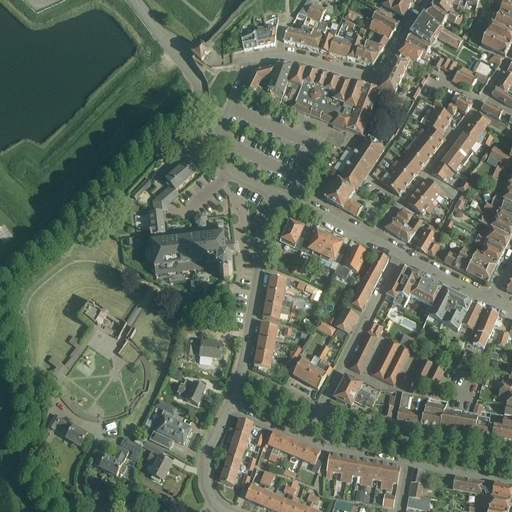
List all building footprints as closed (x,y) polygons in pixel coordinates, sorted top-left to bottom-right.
[(403,18),(408,11),(391,0),(384,0),(381,6),(403,18)] [(391,0),(408,11),(413,3),(407,0),(391,0)] [(453,4),(452,3),(447,0),(436,0),(433,5),(448,15),(453,4)] [(511,20),(511,7),(501,3),(495,0),(493,4),(503,6),(499,16),(511,20)] [(307,19),(316,23),(316,22),(319,23),(326,10),(317,6),(307,2),(303,8),(299,15),(307,18),(307,19)] [(449,16),(448,15),(433,5),(426,15),(442,27),(447,20),(454,24),(458,17),(451,13),(449,16)] [(483,21),(491,25),(492,25),(511,34),(511,20),(499,16),(493,13),(489,11),(485,16),(483,21)] [(374,22),(394,33),(399,25),(390,21),(376,13),(372,21),(374,22)] [(313,31),(307,29),(309,24),(306,23),(307,19),(307,18),(299,15),(296,20),(301,22),(304,23),(297,47),(307,49),(313,31)] [(424,18),(411,37),(431,50),(438,40),(458,51),(462,43),(452,37),(448,34),(432,24),(424,18)] [(254,31),(254,32),(257,50),(257,49),(265,48),(265,30),(277,28),(278,20),(278,19),(274,19),(270,20),(266,22),(263,24),(259,26),(255,28),(255,29),(255,31),(254,31)] [(284,43),(297,47),(304,23),(301,22),(299,27),(297,33),(289,31),(288,32),(284,43)] [(307,49),(318,52),(327,28),(327,26),(326,26),(326,25),(322,24),(320,25),(319,23),(316,22),(316,23),(313,31),(307,49)] [(386,46),(394,33),(374,22),(369,30),(380,36),(377,41),(386,46)] [(324,37),(327,28),(318,52),(329,55),(334,40),(336,35),(337,36),(343,24),(340,23),(336,32),(331,30),(329,38),(324,37)] [(511,47),(511,45),(511,34),(492,25),(491,25),(487,35),(511,47)] [(277,28),(265,30),(265,48),(275,47),(275,46),(276,42),(276,39),(276,35),(277,28)] [(244,52),(257,50),(254,32),(241,38),(244,52)] [(505,58),(511,47),(487,35),(482,47),(505,58)] [(426,56),(431,50),(411,37),(405,45),(426,56)] [(342,42),(334,40),(329,55),(338,58),(342,42)] [(347,60),(355,63),(360,49),(360,50),(362,42),(355,40),(353,45),(351,45),(347,60)] [(373,68),(386,46),(377,41),(373,47),(371,46),(369,53),(367,52),(363,65),(372,67),(373,68)] [(340,58),(347,60),(351,45),(342,42),(338,58),(340,58)] [(365,51),(360,50),(360,49),(355,63),(363,65),(367,52),(369,53),(371,46),(366,44),(365,51)] [(405,45),(399,55),(410,61),(417,64),(421,58),(427,62),(430,58),(426,56),(405,45)] [(206,57),(210,53),(201,47),(197,52),(192,57),(201,62),(206,57)] [(410,61),(399,55),(392,67),(405,73),(410,61)] [(504,60),(494,56),(492,55),(488,62),(499,67),(504,60)] [(445,72),(452,61),(446,57),(444,61),(440,69),(445,72)] [(444,61),(438,58),(432,69),(438,72),(440,69),(444,61)] [(457,64),(452,61),(445,72),(451,75),(457,64)] [(249,83),(258,88),(261,81),(273,79),(278,67),(256,72),(253,74),(249,83)] [(292,67),(278,67),(273,79),(265,100),(278,107),(278,105),(286,84),(292,67)] [(280,106),(292,111),(308,70),(296,67),(292,67),(286,84),(278,105),(280,106)] [(402,81),(405,73),(392,67),(388,75),(402,81)] [(292,111),(333,126),(337,115),(340,117),(346,102),(353,84),(342,81),(308,70),(292,111)] [(489,80),(480,76),(477,74),(474,80),(459,72),(458,75),(452,83),(459,86),(461,83),(472,88),(477,81),(487,86),(489,80)] [(511,87),(511,86),(511,78),(506,74),(496,90),(506,96),(508,93),(511,95),(511,87)] [(402,81),(388,75),(384,83),(398,89),(399,88),(402,81)] [(254,96),(258,88),(249,83),(244,92),(254,96)] [(394,97),(398,89),(384,83),(379,92),(394,97)] [(353,84),(346,102),(357,106),(364,87),(353,84)] [(374,90),(364,87),(357,106),(351,121),(347,132),(362,137),(374,107),(369,105),(374,90)] [(511,99),(506,96),(496,90),(491,97),(511,109),(511,99)] [(465,115),(475,103),(463,95),(458,104),(457,106),(452,103),(447,113),(453,117),(458,110),(465,115)] [(433,105),(443,111),(442,104),(436,101),(433,105)] [(504,118),(505,114),(486,104),(481,112),(499,121),(501,116),(504,118)] [(428,111),(426,116),(447,128),(452,119),(435,109),(432,114),(428,111)] [(480,113),(474,121),(486,128),(490,122),(480,113)] [(340,117),(337,115),(333,126),(347,132),(351,121),(340,117)] [(424,127),(429,130),(441,138),(447,128),(426,116),(424,119),(427,122),(424,127)] [(486,128),(474,121),(468,128),(480,136),(482,134),(486,128)] [(494,140),(482,134),(480,136),(468,128),(463,135),(464,135),(479,143),(489,148),(494,140)] [(441,138),(429,130),(426,133),(422,131),(419,134),(438,149),(445,141),(441,138)] [(416,138),(413,142),(432,157),(438,149),(419,134),(416,138)] [(454,174),(457,176),(459,173),(461,175),(465,170),(463,168),(473,155),(471,153),(479,143),(464,135),(441,165),(454,174)] [(338,180),(355,191),(357,192),(385,150),(366,138),(338,180)] [(432,157),(413,142),(409,146),(406,150),(425,165),(432,157)] [(419,173),(425,165),(406,150),(403,154),(407,157),(403,161),(419,173)] [(511,160),(510,160),(510,159),(494,150),(489,158),(511,170),(511,168),(511,160)] [(480,162),(473,156),(470,161),(477,166),(480,162)] [(412,181),(419,173),(403,161),(400,165),(396,163),(393,166),(412,181)] [(154,214),(149,214),(152,236),(152,237),(165,236),(161,205),(174,193),(198,173),(188,162),(180,169),(166,181),(167,182),(166,184),(166,186),(167,187),(169,187),(170,188),(153,203),(154,214)] [(454,174),(441,165),(440,165),(432,175),(443,183),(446,178),(450,180),(453,177),(457,180),(459,178),(457,176),(454,174)] [(405,189),(412,181),(393,166),(390,170),(394,172),(390,177),(405,189)] [(493,177),(498,180),(502,170),(498,167),(493,177)] [(399,198),(405,189),(390,177),(387,181),(384,178),(380,182),(399,198)] [(498,180),(493,177),(490,184),(495,186),(498,180)] [(343,210),(349,201),(355,191),(338,180),(325,200),(342,211),(343,210)] [(428,181),(421,189),(436,201),(439,197),(443,200),(446,196),(428,181)] [(463,181),(457,191),(466,195),(472,186),(463,181)] [(436,201),(421,189),(414,197),(433,212),(435,209),(432,206),(436,201)] [(496,199),(511,205),(511,194),(508,192),(505,198),(498,194),(497,196),(495,195),(494,197),(496,198),(496,199)] [(429,216),(433,212),(414,197),(407,205),(422,217),(426,213),(429,216)] [(495,198),(491,207),(511,217),(511,205),(496,199),(495,198)] [(363,208),(349,201),(343,210),(357,218),(363,208)] [(455,208),(455,209),(461,212),(464,205),(458,202),(455,208)] [(511,228),(511,217),(491,207),(486,205),(484,209),(495,215),(497,214),(498,215),(495,220),(511,228)] [(415,234),(411,231),(405,227),(412,216),(402,211),(385,230),(408,244),(415,234)] [(464,214),(458,211),(455,217),(461,219),(464,214)] [(145,256),(145,258),(145,261),(146,263),(148,265),(149,265),(151,266),(153,266),(154,266),(155,269),(154,269),(153,270),(152,270),(152,271),(152,272),(152,273),(152,274),(153,275),(154,275),(155,275),(155,276),(155,275),(156,277),(223,269),(219,273),(220,279),(224,282),(229,281),(233,277),(232,272),(228,268),(227,269),(226,253),(234,252),(233,243),(225,244),(223,229),(206,231),(206,225),(207,224),(207,219),(203,216),(198,217),(195,220),(196,225),(198,226),(198,232),(165,236),(152,237),(152,236),(151,236),(151,239),(150,239),(149,240),(148,241),(148,243),(148,244),(149,245),(150,245),(151,246),(152,246),(152,249),(151,249),(149,250),(147,251),(146,253),(145,254),(145,256)] [(510,239),(511,235),(511,228),(495,220),(493,224),(490,222),(482,218),(479,223),(492,230),(510,239)] [(411,231),(415,234),(422,222),(418,219),(411,231)] [(449,221),(445,229),(450,231),(454,224),(449,221)] [(302,252),(302,251),(306,243),(298,239),(303,229),(290,223),(281,242),(290,246),(302,252)] [(416,250),(427,256),(433,243),(440,233),(430,227),(416,250)] [(505,250),(510,239),(492,230),(487,240),(487,241),(490,242),(505,250)] [(312,256),(320,259),(330,239),(317,233),(312,244),(307,241),(306,243),(302,251),(308,254),(310,250),(314,252),(312,256)] [(486,249),(486,250),(502,257),(505,250),(490,242),(487,241),(487,240),(478,236),(474,244),(478,245),(486,249)] [(320,259),(317,265),(335,273),(338,268),(339,265),(343,258),(337,255),(342,245),(330,239),(320,259)] [(433,243),(427,256),(433,259),(438,250),(440,247),(433,243)] [(502,257),(486,250),(484,254),(480,252),(482,248),(478,246),(478,245),(474,244),(471,251),(477,254),(482,256),(481,260),(497,267),(502,257)] [(344,268),(339,265),(338,268),(335,273),(334,274),(346,280),(350,271),(357,274),(366,255),(353,249),(344,268)] [(464,251),(459,260),(472,267),(466,275),(488,286),(497,267),(481,260),(482,256),(477,254),(475,257),(464,251)] [(444,265),(466,275),(472,267),(459,260),(449,255),(444,265)] [(374,290),(389,262),(378,256),(374,265),(366,277),(350,306),(362,312),(374,290)] [(410,298),(420,278),(408,272),(400,268),(386,296),(395,300),(393,306),(404,311),(410,298)] [(271,278),(268,292),(284,295),(285,288),(290,289),(291,282),(271,278)] [(422,305),(432,285),(420,278),(410,298),(422,305)] [(300,284),(297,289),(308,294),(311,289),(300,284)] [(432,285),(422,305),(428,307),(423,317),(428,319),(429,319),(444,291),(432,285)] [(472,305),(444,291),(429,319),(428,319),(426,324),(440,331),(443,326),(458,333),(460,328),(462,329),(463,327),(461,326),(472,305)] [(283,302),(284,295),(268,292),(266,306),(295,311),(296,304),(283,302)] [(101,326),(108,314),(91,302),(80,319),(91,326),(92,329),(94,328),(94,329),(95,327),(101,326)] [(463,327),(462,329),(463,327),(473,332),(484,310),(472,305),(461,326),(463,327)] [(295,313),(295,311),(266,306),(263,320),(279,323),(280,315),(299,319),(300,314),(295,313)] [(337,322),(334,328),(348,336),(359,318),(342,309),(341,312),(337,322)] [(487,312),(471,345),(482,349),(486,339),(489,340),(499,317),(487,312)] [(330,317),(326,323),(334,328),(337,322),(330,317)] [(332,338),(336,330),(321,322),(316,330),(332,338)] [(367,334),(378,339),(380,335),(383,328),(373,323),(367,334)] [(262,326),(259,340),(275,343),(275,342),(283,344),(283,341),(276,339),(278,328),(262,326)] [(292,331),(285,330),(284,337),(290,338),(292,331)] [(497,347),(502,348),(505,349),(509,335),(501,332),(497,347)] [(367,334),(365,339),(375,344),(378,339),(367,334)] [(406,343),(404,346),(409,349),(411,345),(414,346),(416,341),(415,340),(415,339),(408,335),(404,342),(406,343)] [(365,339),(362,344),(373,349),(375,344),(365,339)] [(273,356),(275,343),(259,340),(257,353),(273,356)] [(391,340),(388,346),(399,351),(401,346),(391,340)] [(220,361),(222,346),(202,344),(187,342),(185,356),(193,357),(194,349),(201,350),(200,358),(200,364),(211,365),(212,360),(220,361)] [(370,354),(373,349),(362,344),(360,349),(370,354)] [(396,356),(399,351),(388,346),(385,351),(396,356)] [(401,346),(399,351),(409,356),(412,351),(401,346)] [(320,353),(326,357),(329,351),(323,347),(320,353)] [(360,349),(357,354),(368,360),(370,354),(360,349)] [(383,356),(393,361),(396,356),(385,351),(383,356)] [(399,351),(396,356),(407,362),(409,356),(399,351)] [(270,369),(273,356),(257,353),(255,366),(270,369)] [(295,362),(298,356),(294,353),(290,359),(295,362)] [(319,361),(306,384),(318,391),(328,375),(329,376),(332,370),(322,364),(326,357),(320,353),(316,359),(319,361)] [(354,359),(365,365),(368,360),(357,354),(354,359)] [(295,362),(291,368),(289,372),(294,375),(293,377),(306,384),(319,361),(316,359),(313,357),(310,361),(299,355),(298,356),(295,362)] [(383,356),(380,361),(391,367),(393,361),(383,356)] [(407,362),(396,356),(393,361),(404,367),(407,362)] [(291,368),(295,362),(290,359),(286,365),(291,368)] [(363,370),(365,365),(354,359),(352,364),(363,370)] [(424,359),(421,364),(432,370),(435,364),(424,359)] [(380,361),(378,366),(388,372),(391,367),(380,361)] [(393,361),(391,367),(401,372),(404,367),(393,361)] [(360,375),(363,370),(352,364),(349,370),(360,375)] [(429,376),(432,370),(421,364),(418,370),(429,376)] [(446,370),(435,364),(432,370),(443,376),(446,370)] [(386,377),(388,372),(378,366),(375,371),(386,377)] [(399,377),(401,372),(391,367),(388,372),(399,377)] [(418,370),(415,376),(426,381),(429,376),(418,370)] [(440,381),(443,376),(432,370),(429,376),(440,381)] [(372,377),(383,382),(386,377),(375,371),(372,377)] [(396,382),(399,377),(388,372),(386,377),(396,382)] [(412,382),(423,387),(426,381),(415,376),(412,382)] [(440,381),(429,376),(426,381),(437,387),(440,381)] [(340,388),(374,406),(374,405),(379,406),(380,404),(375,403),(376,401),(370,398),(371,396),(360,391),(363,385),(347,377),(346,377),(340,388)] [(394,387),(396,382),(386,377),(383,382),(394,387)] [(426,381),(423,387),(434,393),(437,387),(426,381)] [(206,390),(197,385),(194,384),(194,385),(186,382),(183,388),(191,391),(186,402),(198,408),(206,390)] [(511,408),(511,394),(511,390),(511,384),(507,384),(503,383),(498,400),(502,401),(507,403),(506,408),(511,408)] [(374,406),(340,388),(334,399),(351,408),(354,403),(365,408),(366,405),(372,408),(374,406)] [(397,420),(421,425),(429,399),(402,394),(397,420)] [(421,425),(440,429),(446,409),(448,403),(429,399),(421,425)] [(161,426),(187,439),(188,437),(190,438),(192,433),(190,432),(191,430),(172,421),(177,410),(164,404),(161,410),(165,412),(162,417),(165,418),(161,426)] [(483,408),(475,405),(472,414),(480,417),(483,408)] [(391,419),(393,408),(386,407),(384,418),(391,419)] [(455,411),(446,409),(440,429),(451,432),(455,411)] [(461,434),(465,413),(455,411),(451,432),(461,434)] [(461,434),(474,436),(478,417),(477,417),(477,416),(465,413),(461,434)] [(66,439),(72,443),(80,448),(88,436),(61,420),(55,416),(48,427),(54,431),(58,424),(64,427),(63,430),(69,433),(66,439)] [(490,420),(478,417),(474,436),(492,439),(494,426),(489,425),(490,420)] [(501,431),(499,440),(511,442),(511,429),(502,428),(504,418),(501,417),(499,427),(500,428),(499,431),(501,431)] [(511,419),(504,418),(502,428),(511,429),(511,419)] [(240,421),(236,433),(249,437),(253,425),(240,421)] [(187,439),(161,426),(158,432),(154,431),(149,441),(170,451),(174,442),(184,446),(185,444),(186,445),(189,440),(187,439)] [(499,427),(494,426),(492,439),(499,440),(501,431),(499,431),(500,428),(499,427)] [(249,437),(236,433),(232,446),(245,450),(249,437)] [(275,464),(277,457),(280,452),(286,439),(274,434),(273,435),(268,434),(265,443),(263,449),(267,450),(268,447),(274,449),(269,461),(270,462),(267,469),(271,471),(275,464)] [(286,439),(280,452),(292,457),(297,444),(286,439)] [(146,442),(143,447),(162,458),(165,452),(146,442)] [(292,457),(303,462),(309,449),(297,444),(292,457)] [(241,462),(245,450),(232,446),(228,458),(241,462)] [(96,460),(93,466),(99,469),(100,468),(117,478),(120,472),(124,475),(128,469),(123,466),(127,458),(129,453),(128,452),(120,448),(119,448),(116,453),(118,454),(114,461),(101,455),(98,461),(96,460)] [(309,449),(303,462),(314,466),(312,472),(318,474),(322,463),(317,461),(321,454),(309,449)] [(133,453),(129,461),(135,464),(135,463),(137,460),(139,456),(133,453)] [(151,476),(153,477),(151,479),(160,484),(161,481),(163,482),(172,465),(160,458),(160,459),(152,454),(149,460),(157,464),(151,476)] [(333,474),(337,475),(340,457),(330,455),(326,479),(332,481),(333,474)] [(350,459),(340,457),(337,475),(342,475),(340,482),(346,483),(350,459)] [(241,462),(228,458),(224,471),(237,475),(241,462)] [(360,461),(350,459),(346,483),(356,485),(357,478),(360,461)] [(370,462),(360,461),(357,478),(362,479),(361,486),(366,487),(370,462)] [(373,481),(377,482),(380,464),(370,462),(366,487),(372,487),(373,481)] [(381,489),(386,490),(390,466),(380,464),(377,482),(382,482),(381,489)] [(401,468),(390,466),(386,490),(392,491),(393,484),(397,485),(401,468)] [(414,470),(411,484),(424,486),(426,473),(414,470)] [(233,487),(237,475),(224,471),(220,483),(233,487)] [(297,476),(297,475),(285,471),(283,476),(295,480),(297,476)] [(260,485),(265,487),(270,474),(265,473),(260,485)] [(275,476),(270,474),(265,487),(270,489),(275,476)] [(247,490),(250,479),(245,477),(242,488),(247,490)] [(492,498),(511,502),(511,495),(511,488),(456,478),(454,488),(453,491),(479,496),(482,496),(492,498)] [(124,497),(136,489),(132,483),(120,491),(124,497)] [(411,484),(408,499),(419,500),(419,498),(420,495),(424,496),(426,486),(411,484)] [(245,500),(257,505),(263,492),(251,487),(249,491),(245,500)] [(275,497),(263,492),(257,505),(269,510),(275,497)] [(355,502),(357,503),(363,504),(363,498),(364,493),(356,492),(355,502)] [(395,498),(385,496),(383,507),(393,509),(395,498)] [(482,496),(479,509),(489,511),(496,511),(508,511),(511,502),(492,498),(482,496)] [(275,497),(269,510),(273,511),(282,511),(286,502),(275,497)] [(286,502),(282,511),(295,511),(298,506),(300,501),(293,498),(291,504),(288,503),(286,502)] [(428,511),(431,500),(419,498),(419,500),(408,499),(406,509),(420,511),(428,511)]
